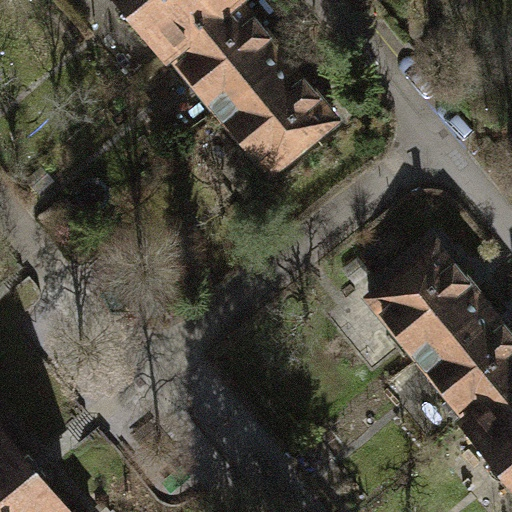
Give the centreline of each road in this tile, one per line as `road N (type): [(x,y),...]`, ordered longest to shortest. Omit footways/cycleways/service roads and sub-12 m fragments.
road 1 (residential): [(137,378),(432,141)]
road 2 (residential): [(137,378),(0,212)]
road 3 (residential): [(432,141),(321,0)]
road 4 (residential): [(245,511),(137,378)]
road 5 (residential): [(511,236),(432,141)]
